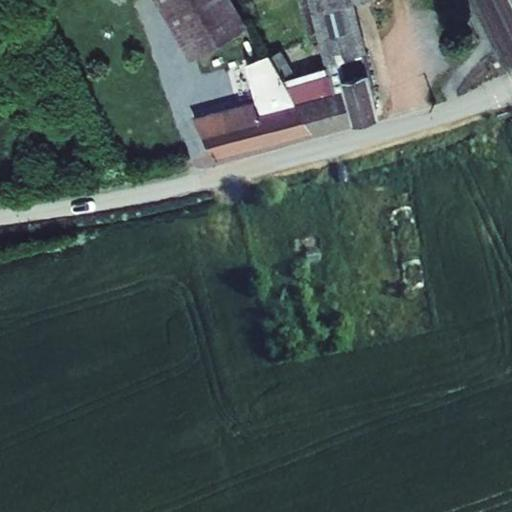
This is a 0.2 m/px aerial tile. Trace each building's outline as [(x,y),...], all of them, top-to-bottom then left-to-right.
[(154,0),(193,65),(249,33),(230,0),(154,0)] [(308,0),(336,104),(347,102),(354,130),(373,125),(378,115),(364,61),(367,61),(354,10),(376,4),(374,0),(308,0)] [(259,78),(271,102),(287,97),(271,70),(259,78)] [(189,126),(213,167),(313,141),(295,111),(287,97),(271,102),(269,102),(280,122),(231,136),(224,124),(206,130),(202,122),(189,126)] [(301,109),(295,111),(313,141),(354,130),(347,102),(336,104),(303,113),(301,109)]
